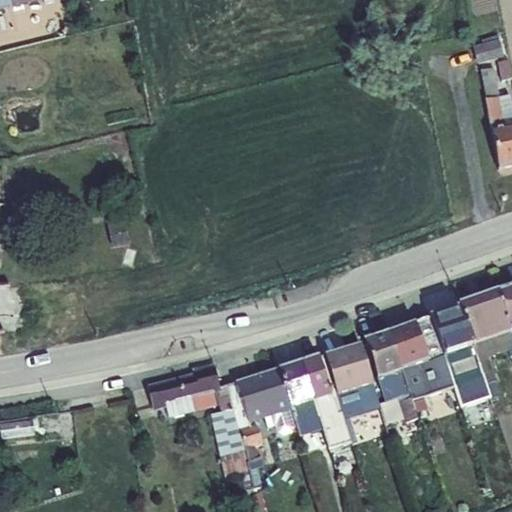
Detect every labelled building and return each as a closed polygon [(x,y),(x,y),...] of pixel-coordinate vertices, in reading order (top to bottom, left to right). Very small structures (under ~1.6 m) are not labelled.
[(0,0),(0,9),(38,0),(0,0)] [(472,48),(477,65),(503,58),(497,36),(481,40),(482,45),(472,48)] [(494,69),(480,72),(498,170),(511,167),(511,108),(510,96),(499,98),(494,69)] [(112,248),(129,245),(127,237),(129,237),(126,225),(124,225),(123,218),(106,222),(112,248)] [(511,283),(482,294),(494,332),(497,342),(511,337),(511,283)] [(443,309),(455,345),(494,332),(482,294),(443,307),(443,309)] [(443,309),(415,319),(428,356),(456,347),(455,345),(443,309)] [(428,356),(415,319),(371,334),(391,389),(393,395),(407,390),(399,366),(415,360),(423,385),(436,380),(432,367),(428,356)] [(369,376),(375,395),(391,389),(371,334),(371,333),(344,342),(357,379),(369,376)] [(474,367),(467,345),(456,348),(459,355),(464,371),(474,367)] [(363,407),(344,347),(308,359),(320,398),(343,391),(350,411),(363,407)] [(464,371),(459,355),(449,358),(454,374),(464,371)] [(305,433),(329,426),(320,398),(308,359),(285,366),(301,420),(305,433)] [(450,375),(445,362),(432,367),(436,380),(450,375)] [(301,420),(285,366),(265,372),(266,373),(280,419),(282,426),(301,420)] [(195,416),(187,419),(196,455),(198,466),(226,459),(224,449),(209,390),(204,393),(197,369),(181,372),(183,377),(137,390),(141,409),(154,406),(157,418),(196,407),(198,415),(195,416)] [(280,419),(266,373),(209,390),(224,449),(248,444),(243,418),(252,416),(255,427),(280,419)] [(321,429),(303,436),(308,450),(326,443),(321,429)]
